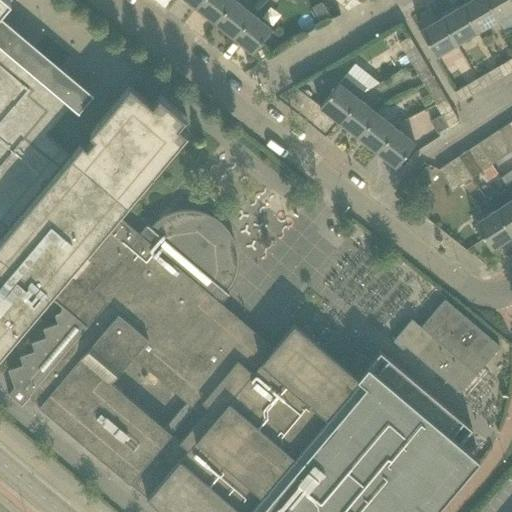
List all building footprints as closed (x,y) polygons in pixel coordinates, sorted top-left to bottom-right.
[(0,0),(0,115),(34,75),(9,54),(17,45),(0,30),(0,11),(9,0),(0,0)] [(215,23),(233,0),(202,0),(196,8),(215,23)] [(234,38),(253,14),(236,0),(233,0),(215,23),(234,38)] [(348,0),(344,6),(348,10),(359,3),(355,0),(348,0)] [(477,32),(497,19),(486,0),(470,0),(461,5),(477,32)] [(511,0),(486,0),(497,19),(511,10),(511,0)] [(331,16),(322,1),(312,7),(313,9),(311,10),(318,23),(331,16)] [(441,18),(456,44),(477,32),(461,5),(441,18)] [(253,53),(273,29),(253,14),(234,38),(253,53)] [(441,18),(420,30),(435,57),(456,44),(441,18)] [(399,42),(411,63),(422,57),(409,36),(399,42)] [(422,57),(411,63),(423,84),(434,78),(422,57)] [(503,77),(511,71),(511,57),(497,66),(503,77)] [(503,77),(497,66),(476,79),(482,90),(503,77)] [(366,87),(348,72),(320,107),(339,122),(358,97),(366,87)] [(237,250),(236,247),(235,244),(235,242),(234,239),(232,236),(230,232),(228,230),(226,227),(225,226),(223,224),(220,221),(218,219),(214,217),(209,214),(205,212),(201,211),(198,211),(195,210),(191,210),(188,210),(185,210),(181,210),(178,211),(174,212),(171,213),(166,215),(163,217),(160,219),(157,221),(155,223),(151,227),(148,224),(140,234),(118,216),(187,134),(179,127),(187,117),(161,95),(153,104),(130,85),(89,133),(94,137),(86,146),(81,142),(71,154),(46,133),(70,105),(34,75),(0,115),(0,355),(50,297),(62,307),(61,308),(62,309),(58,313),(55,315),(58,323),(43,328),(46,337),(31,342),(35,351),(20,356),(23,364),(8,370),(12,381),(16,384),(8,394),(22,405),(28,397),(39,406),(39,407),(130,484),(147,498),(163,511),(434,511),(479,459),(460,443),(472,428),(380,351),(357,378),(294,324),(263,360),(225,328),(220,305),(229,293),(226,290),(227,289),(229,286),(231,283),(232,280),(234,277),(235,274),(236,271),(237,268),(237,263),(238,260),(238,256),(237,253),(237,252),(237,250)] [(434,78),(423,84),(436,105),(446,99),(434,78)] [(482,90),(476,79),(456,91),(462,102),(482,90)] [(358,137),(377,113),(358,97),(339,122),(358,137)] [(437,133),(448,126),(459,120),(446,99),(436,105),(441,114),(430,121),(437,133)] [(377,152),(396,128),(377,113),(358,137),(377,152)] [(511,120),(499,129),(511,147),(511,120)] [(377,152),(396,167),(415,143),(396,128),(377,152)] [(511,150),(511,147),(499,129),(479,142),(492,163),(511,150)] [(479,142),(459,156),(472,176),(492,163),(479,142)] [(459,156),(438,169),(452,190),(472,176),(459,156)] [(426,165),(410,182),(420,192),(437,175),(426,165)] [(490,203),(494,210),(511,236),(511,235),(511,192),(510,189),(509,189),(509,190),(490,203)] [(494,210),(474,224),(491,250),(511,236),(494,210)] [(411,318),(392,340),(401,348),(404,345),(459,392),(498,346),(443,299),(420,326),(411,318)]
